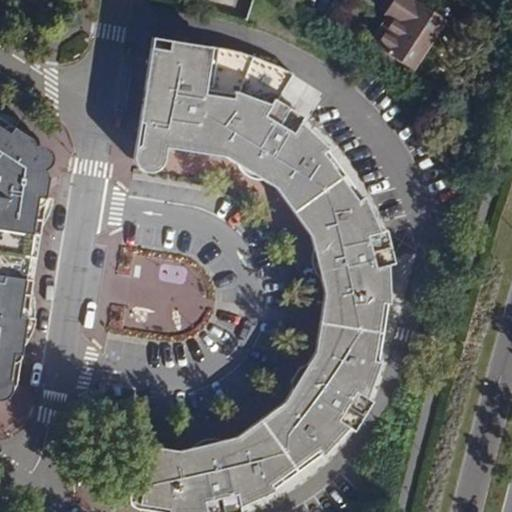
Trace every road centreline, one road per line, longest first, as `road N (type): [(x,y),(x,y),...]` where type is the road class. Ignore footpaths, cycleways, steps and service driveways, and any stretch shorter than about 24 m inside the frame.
road 1 (residential): [(113,4),(194,16),(303,54),(345,84),(382,126),(417,202),(404,328),(365,445),(263,511)]
road 2 (residential): [(58,363),(197,370),(224,353),(248,308),(247,268),(216,225),(191,213),(84,195)]
road 3 (secondary): [(511,317),(462,511)]
road 4 (residential): [(84,195),(58,363)]
road 5 (residential): [(58,363),(36,500)]
